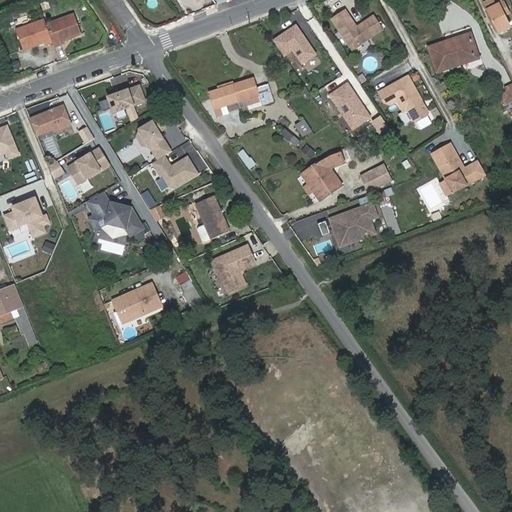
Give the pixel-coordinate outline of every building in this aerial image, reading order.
[(497,5),(494,0),(489,0),(484,3),(500,33),(511,27),(504,15),(509,13),(504,2),(497,5)] [(346,11),(332,20),(353,50),(382,30),(374,16),(357,28),(346,11)] [(51,41),(52,43),(53,46),(54,48),(60,45),(60,43),(81,36),(74,15),(45,24),(51,41)] [(45,45),(52,43),(51,41),(45,24),(44,20),(15,29),(23,50),(44,43),(45,45)] [(319,56),(297,25),(273,41),(285,59),(293,53),(302,67),(319,56)] [(429,47),(438,73),(479,59),(471,34),(429,47)] [(409,76),(379,93),(385,103),(392,105),(399,102),(405,112),(409,110),(416,120),(419,121),(429,115),(430,111),(409,76)] [(235,85),(240,102),(247,100),(249,106),(262,102),(263,105),(275,102),(269,85),(258,89),(255,79),(235,85)] [(373,117),(348,80),(328,94),(353,130),(373,117)] [(235,85),(234,82),(219,86),(219,90),(235,85)] [(141,84),(107,96),(114,116),(148,104),(141,84)] [(222,107),(240,102),(235,85),(219,90),(211,92),(218,116),(224,115),(222,107)] [(505,108),(511,104),(511,85),(497,93),(505,108)] [(64,106),(31,119),(38,136),(55,129),(56,132),(72,125),(64,106)] [(296,126),(303,136),(312,130),(304,120),(296,126)] [(166,148),(168,146),(158,130),(156,132),(152,126),(127,141),(138,159),(157,147),(161,153),(163,151),(165,159),(169,153),(166,148)] [(6,127),(0,129),(0,163),(18,157),(6,127)] [(296,147),(301,141),(285,128),(280,134),(296,147)] [(448,144),(431,155),(446,180),(464,170),(448,144)] [(306,145),(301,152),(312,159),(317,151),(306,145)] [(249,170),(256,164),(245,148),(237,153),(249,170)] [(100,149),(69,168),(79,185),(110,165),(100,149)] [(320,163),(303,175),(309,185),(305,188),(309,195),(314,192),(321,201),(343,185),(332,169),(346,163),(341,153),(337,154),(327,159),(320,163)] [(165,159),(155,165),(169,189),(175,189),(199,175),(189,159),(171,169),(165,159)] [(64,173),(57,162),(50,166),(55,179),(64,173)] [(362,176),(370,191),(392,180),(384,165),(362,176)] [(60,184),(69,201),(77,197),(69,180),(60,184)] [(384,189),(385,197),(394,195),(392,187),(384,189)] [(141,193),(148,208),(157,204),(149,189),(141,193)] [(113,206),(105,192),(89,202),(97,216),(91,219),(97,229),(108,223),(128,228),(132,235),(145,228),(133,208),(114,203),(113,206)] [(214,196),(196,204),(212,240),(230,231),(214,196)] [(37,199),(15,207),(16,212),(6,216),(11,230),(28,223),(34,238),(46,233),(43,225),(49,223),(46,216),(44,217),(37,199)] [(377,217),(372,204),(331,219),(336,233),(343,230),(348,244),(371,236),(366,221),(370,219),(377,217)] [(151,208),(154,221),(166,218),(162,205),(151,208)] [(366,221),(371,236),(375,234),(370,219),(366,221)] [(331,234),(326,221),(318,224),(323,237),(331,234)] [(336,233),(341,246),(348,244),(343,230),(336,233)] [(330,239),(313,245),(317,255),(334,249),(330,239)] [(248,245),(213,260),(228,293),(246,285),(241,273),(242,270),(256,263),(248,245)] [(173,272),(179,282),(183,279),(188,276),(182,267),(173,272)] [(178,282),(185,293),(190,290),(183,279),(179,282),(178,282)] [(217,286),(220,295),(226,292),(223,283),(217,286)] [(114,302),(124,324),(162,306),(152,285),(114,302)] [(25,334),(33,331),(15,286),(0,292),(0,324),(13,320),(10,313),(18,310),(20,317),(18,317),(25,334)] [(190,290),(185,293),(190,303),(199,297),(193,288),(190,290)] [(10,313),(13,320),(18,317),(20,317),(18,310),(10,313)] [(39,346),(33,331),(25,334),(30,347),(34,346),(35,347),(39,346)]
